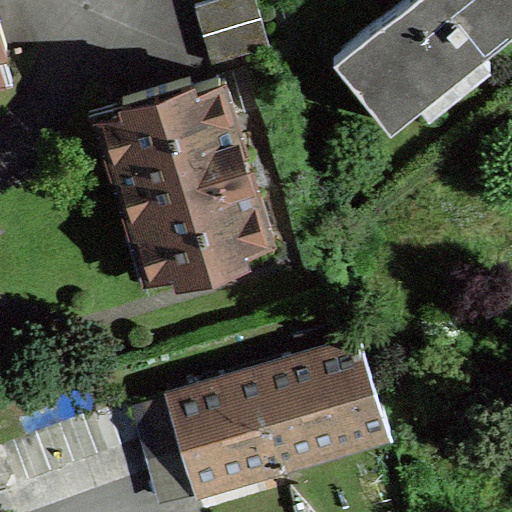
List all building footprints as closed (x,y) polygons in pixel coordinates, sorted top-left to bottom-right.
[(257,0),(200,0),(196,1),(213,57),(269,40),(257,0)] [(511,21),(511,0),(396,0),(391,4),(334,50),(390,120),(511,21)] [(0,79),(13,75),(3,39),(0,39),(0,49),(1,54),(0,54),(0,79)] [(123,90),(125,94),(126,99),(194,79),(191,69),(123,90)] [(115,155),(116,157),(136,223),(137,225),(149,221),(164,268),(177,264),(179,270),(180,274),(248,253),(245,244),(272,236),(270,230),(275,229),(263,191),(257,193),(251,173),(245,174),(227,115),(237,112),(226,74),(221,75),(219,71),(194,79),(126,99),(113,103),(128,151),(115,155)] [(126,99),(125,94),(89,105),(106,160),(116,157),(115,155),(128,151),(113,103),(126,99)] [(144,280),(179,270),(177,264),(164,268),(149,221),(137,225),(136,223),(127,226),(144,280)] [(390,427),(361,331),(169,389),(198,485),(390,427)]
